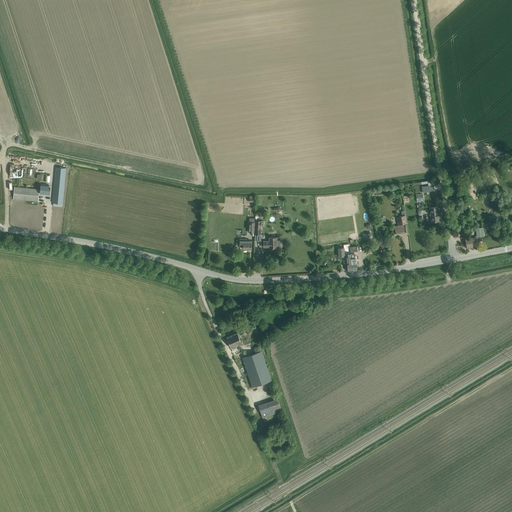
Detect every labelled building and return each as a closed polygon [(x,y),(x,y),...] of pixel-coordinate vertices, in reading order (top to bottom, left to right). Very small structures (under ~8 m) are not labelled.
[(62,204),(63,199),(66,168),(56,167),(53,198),(52,203),(62,204)] [(428,182),(428,181),(421,182),(421,184),(428,183),(428,185),(422,186),(422,192),(434,191),(433,185),(433,182),(428,182)] [(50,194),(50,189),(50,188),(48,188),(49,184),(41,184),(40,193),(50,194)] [(38,201),(38,196),(39,189),(14,187),(13,199),(38,201)] [(437,211),(437,207),(430,208),(431,222),(438,221),(438,218),(440,218),(439,211),(437,211)] [(403,225),(403,224),(407,223),(405,215),(397,216),(398,225),(398,224),(399,225),(394,226),(396,234),(405,233),(403,225)] [(483,227),(475,228),(477,235),(471,236),(471,238),(477,237),(484,236),(483,227)] [(269,240),(263,241),(263,242),(263,247),(269,247),(269,248),(277,248),(277,237),(269,237),(269,240)] [(478,246),(477,241),(477,237),(471,238),(466,239),(467,245),(472,244),(472,247),(478,246)] [(243,248),(251,248),(251,241),(247,240),(247,239),(239,239),(239,246),(243,246),(243,248)] [(231,347),(241,343),(237,333),(226,337),(231,347)] [(256,353),(242,357),(244,362),(252,386),(271,380),(263,356),(261,351),(256,353)] [(272,415),(267,402),(258,405),(263,418),(272,415)]
